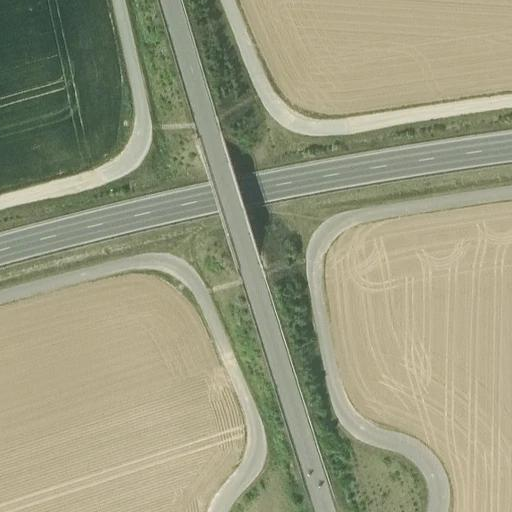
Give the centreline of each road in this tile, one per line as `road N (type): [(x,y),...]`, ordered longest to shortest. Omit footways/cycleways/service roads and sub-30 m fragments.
road 1 (track): [(167,0),(328,511)]
road 2 (track): [(511,192),(341,217),(312,271),(338,407),(358,430),(412,443),(435,486),(437,511)]
road 3 (secondary): [(511,144),(214,196),(0,254)]
road 4 (track): [(215,511),(241,477),(252,435),(247,403),(182,273),(162,260),(131,261),(0,298)]
road 5 (track): [(511,93),(294,130),(266,103),(227,0)]
road 6 (track): [(119,0),(144,140),(106,177),(0,205)]
